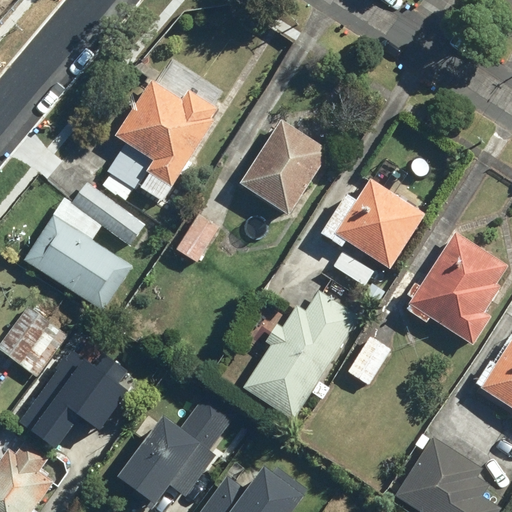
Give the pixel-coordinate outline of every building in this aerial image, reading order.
[(180,103),(148,83),(110,143),(149,167),(143,176),(167,192),(217,112),(186,92),(180,103)] [(277,124),(235,190),(285,222),(328,156),(277,124)] [(366,185),(331,242),(386,276),(422,220),(366,185)] [(100,317),(131,270),(92,245),(99,234),(128,252),(144,228),(84,188),(70,208),(63,204),(22,265),(100,317)] [(245,246),(228,232),(213,249),(230,264),(245,246)] [(469,351),(488,322),(481,318),(497,291),(493,289),(505,270),(452,237),(405,310),(469,351)] [(280,331),(275,327),(261,348),(267,351),(239,393),(290,426),(359,320),(316,294),(304,314),(295,309),(280,331)] [(65,340),(26,312),(0,347),(0,355),(35,381),(65,340)] [(390,355),(367,341),(346,377),(369,390),(390,355)] [(511,341),(477,395),(511,417),(511,341)] [(50,457),(73,427),(93,442),(127,397),(70,354),(14,429),(50,457)] [(208,454),(226,429),(196,407),(175,438),(159,426),(113,486),(147,511),(153,511),(170,490),(182,500),(215,459),(208,454)] [(480,473),(431,440),(391,500),(409,511),(499,511),(500,511),(480,499),(487,489),(475,481),(480,473)] [(7,452),(0,461),(0,511),(32,511),(51,487),(35,475),(45,461),(22,445),(13,457),(7,452)] [(290,511),(305,492),(275,470),(269,477),(257,470),(243,493),(223,478),(197,511),(290,511)]
